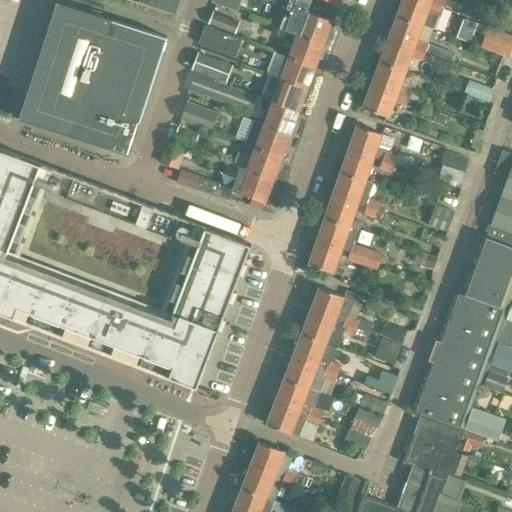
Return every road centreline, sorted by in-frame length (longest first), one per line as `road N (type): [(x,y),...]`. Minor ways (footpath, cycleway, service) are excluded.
road 1 (residential): [(230,426),(374,475),(511,96)]
road 2 (residential): [(230,426),(282,272),(286,235),(346,61),(376,0)]
road 3 (unclassified): [(230,426),(0,342)]
